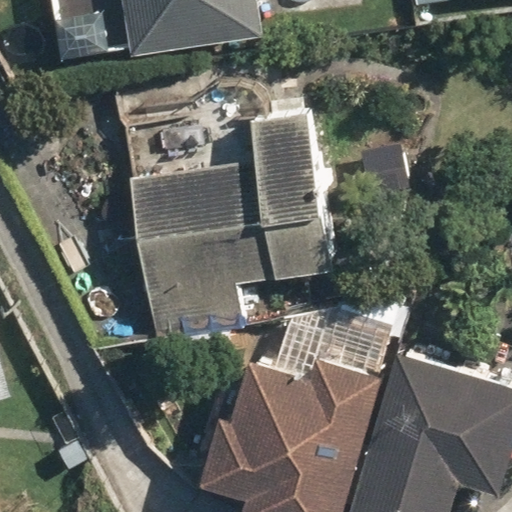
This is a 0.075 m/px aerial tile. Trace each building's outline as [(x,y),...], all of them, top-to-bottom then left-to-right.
[(278,29),(278,0),(138,0),(139,45),(222,45),(223,29),(278,29)] [(265,155),(144,170),(164,339),(255,328),(249,276),(356,263),(336,100),(259,109),(265,155)] [(0,390),(27,382),(0,301),(0,390)] [(262,511),(354,511),(405,358),(301,324),(292,349),(270,341),(249,407),(239,404),(215,476),(261,492),(256,510),(262,511)] [(511,365),(416,337),(363,511),(461,511),(477,458),(511,468),(511,365)]
